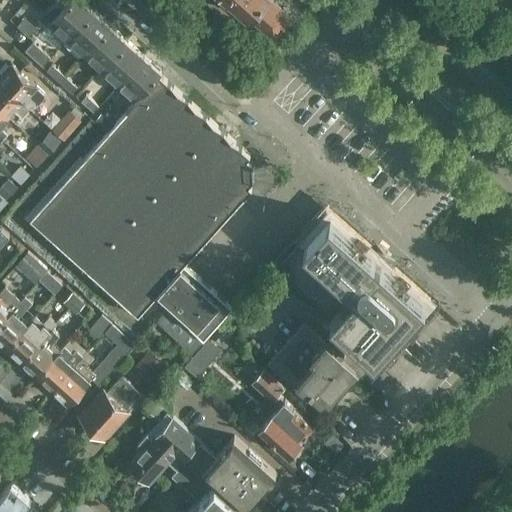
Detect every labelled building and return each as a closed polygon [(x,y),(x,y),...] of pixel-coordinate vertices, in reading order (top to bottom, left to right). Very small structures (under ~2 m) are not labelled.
[(83,0),(69,0),(63,7),(58,5),(53,6),(49,10),(49,15),(51,20),(49,23),(67,39),(94,10),(83,0)] [(275,35),(293,14),(276,0),(233,0),(249,14),(250,13),(275,35)] [(110,24),(94,10),(67,39),(83,54),(110,24)] [(127,40),(110,24),(83,54),(101,70),(127,40)] [(127,40),(101,70),(117,85),(144,55),(127,40)] [(32,41),(25,49),(43,66),(51,57),(32,41)] [(161,71),(144,55),(117,85),(134,100),(160,72),(161,71)] [(40,79),(43,76),(24,59),(21,62),(40,79)] [(12,63),(0,76),(0,80),(29,107),(35,100),(29,94),(37,85),(12,63)] [(60,80),(65,74),(53,63),(47,69),(60,80)] [(60,80),(72,91),(77,85),(65,74),(60,80)] [(154,123),(183,91),(166,75),(137,107),(154,123)] [(29,107),(0,80),(0,108),(8,116),(16,107),(23,113),(29,107)] [(171,138),(200,106),(183,91),(154,123),(171,138)] [(86,94),(81,100),(94,111),(99,105),(86,94)] [(8,116),(0,108),(0,136),(1,137),(7,130),(1,125),(8,116)] [(62,137),(77,120),(68,112),(53,128),(62,137)] [(101,112),(98,116),(96,118),(108,129),(113,123),(101,112)] [(92,115),(85,123),(94,131),(101,123),(92,115)] [(133,128),(126,136),(135,144),(142,136),(133,128)] [(75,134),(67,143),(75,150),(83,142),(75,134)] [(117,135),(103,150),(136,179),(149,164),(117,135)] [(38,143),(48,152),(54,145),(44,136),(38,143)] [(142,136),(135,144),(144,152),(151,144),(142,136)] [(67,143),(59,152),(67,159),(75,150),(67,143)] [(103,150),(90,164),(123,194),(136,179),(103,150)] [(313,199),(266,157),(224,204),(271,247),(313,199)] [(49,163),(41,172),(49,179),(57,170),(49,163)] [(90,164),(78,178),(110,208),(123,194),(90,164)] [(41,172),(33,180),(41,188),(49,179),(41,172)] [(65,192),(97,222),(110,208),(78,178),(65,192)] [(0,192),(6,198),(12,192),(3,184),(0,186),(0,192)] [(25,192),(17,201),(25,208),(33,200),(25,192)] [(52,207),(84,236),(97,222),(65,192),(52,207)] [(17,201),(9,210),(17,217),(25,208),(17,201)] [(52,207),(39,221),(72,250),(84,236),(52,207)] [(247,242),(214,212),(201,227),(233,257),(247,242)] [(373,251),(361,241),(331,214),(305,243),(356,289),(332,316),(377,356),(427,301),(386,264),(388,262),(393,267),(397,262),(373,240),(369,245),(374,250),(373,251)] [(26,235),(59,264),(72,250),(39,221),(26,235)] [(0,229),(0,246),(10,235),(2,227),(0,229)] [(233,257),(201,227),(188,241),(221,271),(233,257)] [(102,280),(132,248),(116,234),(87,266),(102,280)] [(207,286),(221,271),(188,241),(174,256),(207,286)] [(117,293),(146,260),(132,248),(102,280),(117,293)] [(27,250),(18,260),(37,278),(47,268),(27,250)] [(259,252),(252,261),(260,268),(267,260),(259,252)] [(131,306),(160,273),(146,260),(117,293),(131,306)] [(55,292),(63,283),(48,269),(39,278),(55,292)] [(146,319),(175,287),(160,273),(131,305),(146,319)] [(245,277),(237,286),(245,293),(253,284),(245,277)] [(88,279),(81,286),(90,295),(97,287),(88,279)] [(0,290),(0,322),(22,299),(6,284),(0,290)] [(237,286),(229,294),(237,302),(245,293),(237,286)] [(97,287),(90,295),(100,303),(106,296),(97,287)] [(71,306),(79,297),(73,292),(65,300),(71,306)] [(22,299),(0,322),(0,341),(6,347),(29,322),(20,314),(29,305),(33,300),(26,294),(22,299)] [(77,311),(85,302),(79,297),(71,306),(77,311)] [(113,308),(106,316),(115,324),(122,316),(113,308)] [(156,321),(190,351),(192,352),(202,340),(167,309),(156,321)] [(102,313),(99,316),(89,327),(99,335),(104,329),(105,330),(112,322),(102,313)] [(29,322),(6,347),(21,361),(52,326),(57,322),(49,315),(37,329),(29,322)] [(122,316),(115,324),(124,332),(131,325),(122,316)] [(349,387),(367,368),(347,350),(343,355),(305,321),(269,361),(322,409),(331,399),(332,400),(346,384),(349,387)] [(112,322),(105,330),(118,342),(104,357),(114,365),(135,342),(112,322)] [(52,326),(21,361),(37,375),(59,350),(51,342),(59,333),(52,326)] [(59,350),(37,375),(52,389),(83,354),(76,348),(73,351),(65,344),(59,350)] [(147,350),(127,372),(137,381),(157,358),(147,350)] [(83,354),(52,389),(68,403),(96,372),(87,364),(90,361),(83,354)] [(157,358),(137,381),(149,392),(164,375),(160,371),(165,365),(157,358)] [(302,435),(313,423),(285,398),(279,393),(285,386),(264,367),(252,380),(273,399),(270,402),(276,407),(260,425),(290,452),(292,450),(296,449),(303,442),(302,438),(303,437),(302,435)] [(188,387),(194,381),(181,370),(176,376),(188,387)] [(81,415),(93,426),(132,382),(123,374),(108,391),(105,388),(81,415)] [(132,382),(93,426),(105,437),(129,410),(126,407),(141,390),(132,382)] [(149,480),(164,464),(174,472),(177,468),(176,467),(200,440),(173,415),(130,463),(149,480)] [(242,505),(273,470),(237,437),(218,458),(211,452),(210,453),(199,443),(187,457),(242,505)] [(174,472),(168,478),(199,505),(193,511),(235,511),(242,505),(187,457),(177,468),(174,472)] [(0,476),(0,492),(13,479),(5,472),(0,476)] [(19,511),(31,500),(11,482),(0,494),(0,511),(19,511)]
